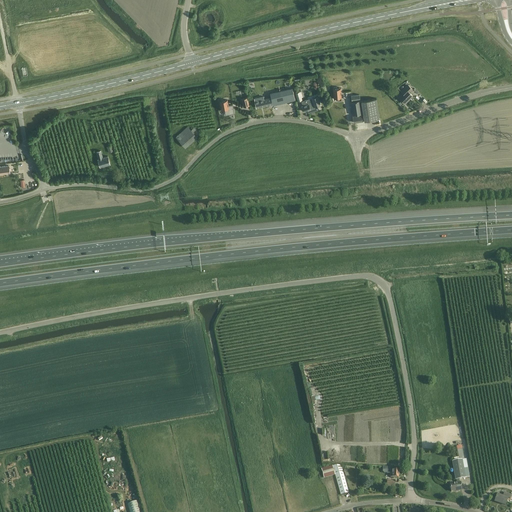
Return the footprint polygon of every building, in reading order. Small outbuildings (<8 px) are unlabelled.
[(405,103),(412,95),(409,92),(412,89),(408,85),(401,91),(403,93),(399,97),(405,103)] [(273,105),(295,100),(292,88),(270,93),(271,97),(264,99),(263,96),(254,98),(257,108),(272,104),(273,105)] [(338,101),(342,101),(341,88),(333,88),(333,98),(338,97),(338,101)] [(317,96),(301,101),(303,106),(301,106),(303,111),(310,109),(311,111),(316,109),(316,107),(320,106),(317,96)] [(353,122),(374,119),(379,118),(376,98),(360,101),(360,100),(357,101),(350,102),(352,115),(357,114),(357,115),(352,116),(353,122)] [(227,100),(220,101),(221,110),(225,109),(225,115),(234,113),(233,104),(228,105),(227,100)] [(197,137),(191,130),(187,127),(176,137),(179,140),(185,147),(197,137)] [(100,167),(110,164),(108,156),(103,157),(101,150),(96,152),(99,159),(98,159),(100,167)] [(315,396),(313,389),(307,390),(309,398),(311,406),(317,405),(316,401),(320,400),(319,396),(315,396)] [(462,460),(464,460),(462,449),(457,450),(459,459),(454,460),(455,461),(452,462),(455,480),(456,480),(459,479),(465,478),(469,477),(468,468),(464,469),(462,460)] [(335,475),(341,495),(349,493),(341,466),(322,467),(326,478),(335,475)] [(399,470),(388,470),(388,467),(383,467),(383,470),(383,472),(384,473),(387,473),(391,474),(391,478),(398,478),(399,470)] [(460,483),(459,479),(456,480),(457,483),(450,485),(451,491),(457,490),(457,491),(462,491),(460,483)] [(510,499),(511,495),(504,492),(503,496),(497,494),(495,501),(501,503),(501,504),(506,505),(508,498),(510,499)] [(128,504),(130,511),(140,511),(138,501),(128,504)]
